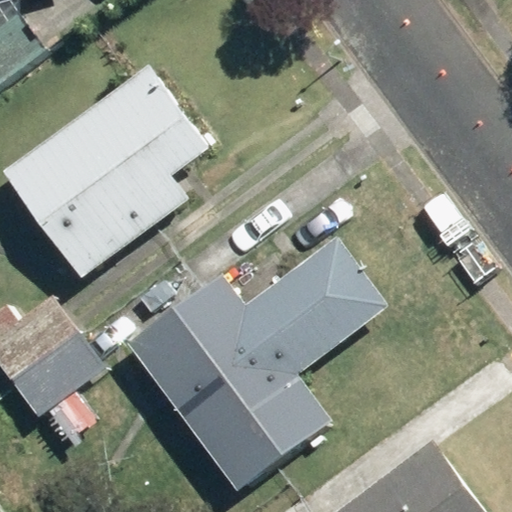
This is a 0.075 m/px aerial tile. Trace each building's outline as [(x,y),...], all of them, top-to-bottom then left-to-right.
[(0,0),(0,13),(45,0),(0,0)] [(0,95),(41,62),(9,22),(0,29),(0,95)] [(79,289),(184,209),(167,187),(209,155),(148,74),(0,186),(79,289)] [(216,283),(122,353),(235,503),(334,429),(299,383),(386,318),(333,248),(242,317),(216,283)] [(0,313),(0,372),(14,390),(76,341),(48,306),(21,327),(7,309),(0,313)] [(102,374),(76,341),(14,390),(40,423),(45,419),(46,418),(68,446),(97,422),(76,395),(102,374)] [(475,511),(429,449),(344,511),(475,511)]
